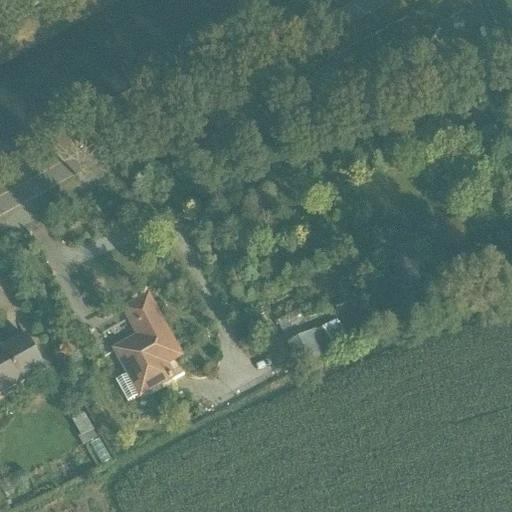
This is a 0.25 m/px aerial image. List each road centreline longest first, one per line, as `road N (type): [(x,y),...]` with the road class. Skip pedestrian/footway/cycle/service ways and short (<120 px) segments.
road 1 (unclassified): [(511,56),(348,96),(165,154),(119,142)]
road 2 (unclassified): [(119,142),(378,0)]
road 3 (unclassified): [(0,207),(119,142)]
